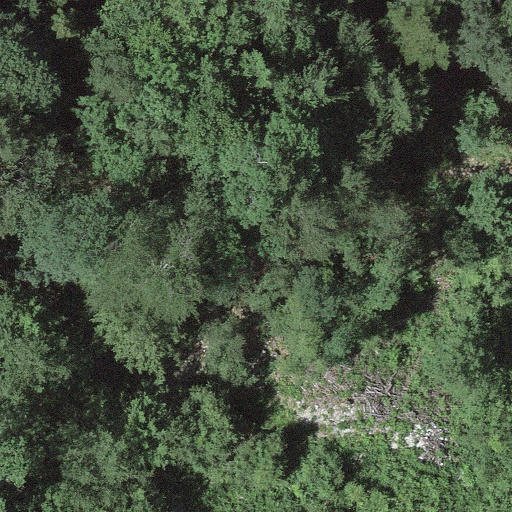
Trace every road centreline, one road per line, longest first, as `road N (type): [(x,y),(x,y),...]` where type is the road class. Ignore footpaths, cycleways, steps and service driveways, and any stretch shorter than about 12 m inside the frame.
road 1 (track): [(511,187),(434,177),(279,253),(225,300),(180,379)]
road 2 (track): [(339,0),(434,177)]
road 3 (track): [(0,427),(49,431),(106,417),(180,379)]
